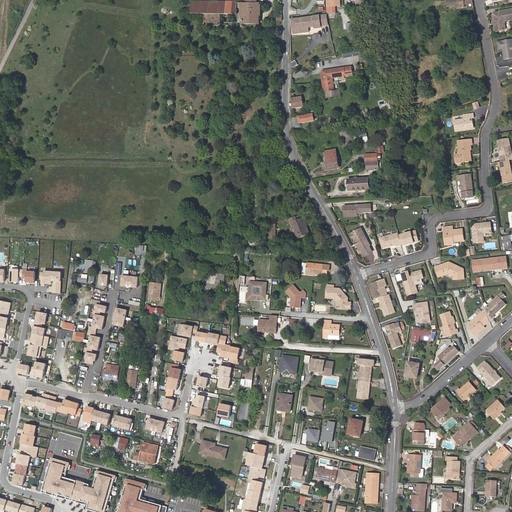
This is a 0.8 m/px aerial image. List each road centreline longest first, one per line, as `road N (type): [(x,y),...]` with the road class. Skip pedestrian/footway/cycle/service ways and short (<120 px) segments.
road 1 (residential): [(478,0),(495,95),(485,136),(487,208),(436,218),(428,254),(356,275)]
road 2 (residential): [(356,275),(291,149),(285,0)]
road 3 (unknown): [(382,350),(242,343),(232,335),(238,274)]
road 4 (residential): [(59,511),(4,478),(22,383)]
road 5 (residential): [(394,410),(356,275)]
